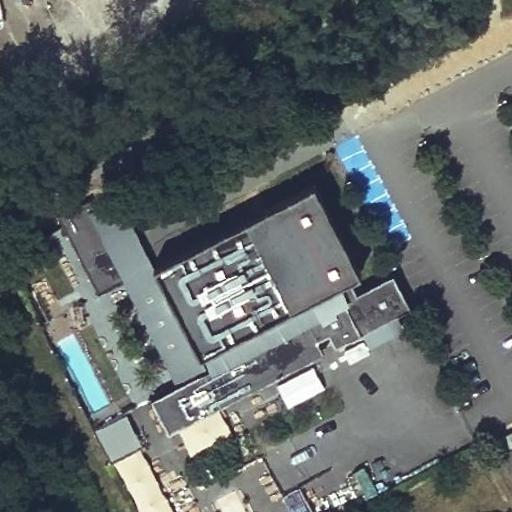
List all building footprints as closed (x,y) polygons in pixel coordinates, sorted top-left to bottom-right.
[(341,278),(352,272),(307,183),(147,264),(151,273),(144,277),(120,228),(124,226),(111,200),(90,211),(83,197),(50,213),(58,228),(90,293),(115,280),(122,276),(137,306),(162,293),(192,353),(197,351),(205,365),(200,368),(168,384),(142,397),(159,430),(213,403),(212,400),(314,349),(309,339),(321,333),(327,346),(353,332),(349,324),(359,319),(364,327),(402,308),(385,274),(348,293),(341,278)] [(122,276),(115,280),(168,384),(200,368),(192,353),(162,293),(137,306),(122,276)] [(56,318),(79,326),(86,305),(63,297),(56,318)] [(314,349),(212,400),(213,403),(315,352),(314,349)] [(110,460),(141,444),(125,412),(94,428),(110,460)] [(511,429),(497,438),(503,448),(511,443),(511,429)] [(168,511),(136,452),(117,463),(144,511),(168,511)] [(366,466),(354,470),(362,498),(375,494),(366,466)] [(281,511),(271,489),(254,497),(248,483),(214,497),(220,511),(281,511)]
